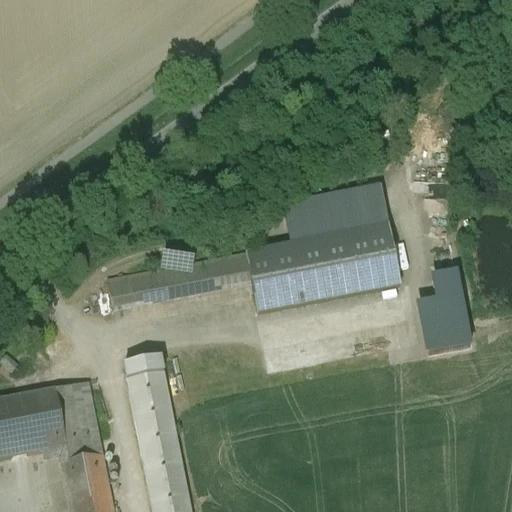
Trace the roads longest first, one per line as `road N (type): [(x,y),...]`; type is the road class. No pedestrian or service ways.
road 1 (secondary): [(0,259),(360,0)]
road 2 (unknown): [(121,453),(0,474)]
